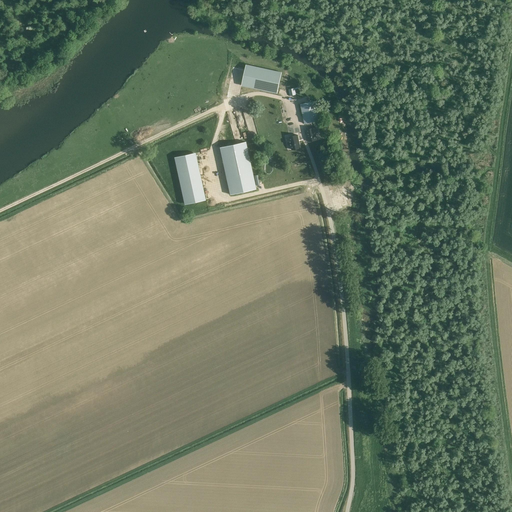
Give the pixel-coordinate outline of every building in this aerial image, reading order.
[(246,64),(241,86),(277,93),(278,94),(279,89),(282,72),(246,64)] [(315,101),(300,104),(305,124),(320,121),(315,101)] [(317,127),(306,130),(309,142),(317,140),(315,133),(316,132),(318,131),(317,127)] [(298,135),(289,137),(292,150),(301,148),(298,135)] [(230,195),(256,189),(246,142),(219,147),(230,195)] [(184,205),(206,200),(195,153),(174,157),(184,205)]
